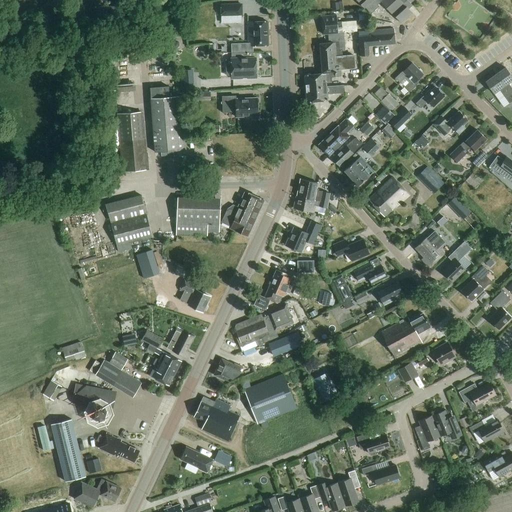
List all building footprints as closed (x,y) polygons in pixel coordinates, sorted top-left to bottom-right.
[(357,0),(364,8),(365,8),(371,14),(379,7),(378,5),(380,3),(382,4),(392,15),(392,14),(402,25),(414,15),(409,9),(413,6),(411,4),(415,0),(357,0)] [(339,3),(332,4),(333,12),(340,12),(339,3)] [(243,18),(242,4),(221,5),(221,19),(243,18)] [(336,75),(336,77),(342,76),(341,69),(355,68),(354,55),(343,56),(343,51),(346,50),(344,31),(357,30),(356,20),(336,22),(335,15),(322,16),(323,34),(329,34),(330,43),(320,44),(323,73),(326,73),(326,72),(335,72),(335,75),(336,75)] [(233,44),(234,53),(254,52),(254,46),(269,46),(268,21),(248,22),(249,43),(233,44)] [(368,46),(395,44),(394,29),(370,31),(370,35),(359,36),(361,56),(369,55),(368,46)] [(254,52),(232,53),(232,59),(231,59),(232,79),(257,78),(256,58),(254,58),(254,52)] [(420,69),(418,69),(412,63),(403,72),(403,71),(396,78),(401,83),(404,87),(409,92),(419,83),(417,81),(423,74),(422,73),(422,71),(420,69)] [(496,75),(511,97),(511,95),(511,88),(508,83),(511,80),(511,76),(506,68),(496,75)] [(180,71),(180,75),(182,92),(195,91),(193,70),(180,71)] [(332,77),(336,77),(336,75),(335,75),(335,72),(326,72),(326,73),(323,73),(305,75),(306,88),(307,88),(328,86),(327,82),(332,81),(332,77)] [(506,100),(511,97),(496,75),(486,82),(494,93),(499,89),(506,100)] [(307,88),(306,88),(307,102),(329,100),(328,94),(345,93),(344,85),(328,86),(307,88)] [(155,152),(177,151),(187,150),(183,96),(168,97),(167,87),(150,88),(155,152)] [(428,101),(429,103),(433,107),(444,96),(436,87),(424,98),(423,97),(416,104),(420,109),(428,101)] [(387,94),(384,98),(379,102),(390,111),(397,104),(387,94)] [(236,117),(259,116),(258,98),(236,99),(236,96),(223,97),(223,112),(236,112),(236,117)] [(404,107),(402,108),(394,116),(388,123),(395,130),(402,123),(400,121),(409,112),(404,107)] [(377,118),(384,125),(393,116),(386,109),(377,118)] [(143,112),(117,115),(122,173),(149,170),(143,112)] [(459,112),(447,123),(441,116),(433,124),(443,136),(452,128),(458,135),(464,128),(462,126),(467,120),(459,112)] [(353,127),(346,119),(319,145),(329,155),(350,135),(347,132),(353,127)] [(367,123),(360,130),(366,136),(374,129),(367,123)] [(465,140),(456,150),(450,155),(457,162),(467,152),(466,151),(471,146),(474,150),(480,144),(483,145),(486,143),(484,140),(486,139),(477,130),(466,141),(465,140)] [(423,148),(429,142),(422,136),(415,143),(418,147),(420,145),(423,148)] [(355,138),(347,146),(346,146),(333,159),(339,165),(353,153),(361,146),(355,138)] [(371,156),(380,147),(371,138),(362,147),(371,156)] [(480,166),(490,155),(485,151),(475,162),(480,166)] [(361,156),(357,159),(345,170),(358,184),(373,170),(361,156)] [(490,167),(511,183),(511,161),(507,157),(504,161),(498,156),(490,167)] [(444,183),(440,179),(427,167),(417,177),(434,194),(444,183)] [(393,177),(379,189),(369,199),(385,217),(409,195),(393,177)] [(314,201),(328,203),(330,194),(316,191),(318,183),(300,180),(296,197),(314,200),(314,201)] [(230,229),(247,237),(264,201),(245,192),(238,208),(233,206),(231,211),(227,209),(221,223),(231,227),(230,229)] [(130,243),(153,236),(141,195),(106,205),(118,250),(131,247),(130,243)] [(456,196),(447,205),(463,221),(471,212),(456,196)] [(327,208),(328,203),(314,201),(314,200),(296,197),(294,209),(314,213),(316,206),(327,208)] [(218,233),(219,205),(219,199),(176,198),(175,236),(206,237),(206,233),(218,233)] [(332,204),(328,207),(334,214),(338,210),(332,204)] [(321,226),(314,223),(311,222),(309,227),(319,231),(321,226)] [(317,235),(319,231),(309,227),(306,233),(294,228),(289,240),(288,240),(285,246),(300,252),(305,241),(313,245),(317,235)] [(429,236),(415,248),(424,258),(422,260),(429,268),(445,254),(439,248),(445,242),(435,231),(429,236)] [(345,240),(333,245),(338,256),(348,252),(352,261),(369,254),(363,239),(348,246),(345,240)] [(458,262),(464,256),(457,249),(448,258),(452,262),(443,271),(453,282),(465,269),(458,262)] [(153,251),(136,256),(144,279),(160,274),(153,251)] [(166,256),(162,266),(188,277),(192,267),(166,256)] [(373,269),(371,264),(354,272),(358,282),(367,278),(371,285),(387,277),(381,265),(373,269)] [(471,278),(472,279),(461,290),(472,301),(484,289),(488,285),(482,279),(489,273),(482,266),(471,278)] [(82,268),(77,270),(81,281),(86,279),(82,268)] [(289,295),(292,287),(291,287),(288,285),(292,277),(276,270),(265,298),(258,295),(254,305),(266,310),(270,301),(277,304),(279,303),(281,297),(283,298),(285,293),(289,295)] [(332,281),(335,287),(343,303),(352,298),(341,276),(332,281)] [(207,308),(206,305),(210,297),(195,290),(198,284),(186,278),(180,291),(184,293),(180,300),(188,304),(188,305),(203,312),(203,311),(206,310),(207,308)] [(398,299),(396,296),(403,293),(398,283),(377,293),(383,306),(398,299)] [(511,302),(511,301),(511,291),(508,288),(503,294),(511,302)] [(357,304),(368,299),(365,292),(354,298),(357,304)] [(499,330),(511,318),(502,307),(504,306),(497,299),(492,302),(498,310),(489,319),(499,330)] [(352,306),(350,301),(342,304),(344,310),(352,306)] [(267,316),(262,317),(261,315),(236,325),(235,327),(237,332),(239,337),(237,338),(240,347),(254,342),(255,346),(277,338),(275,331),(293,325),(286,305),(266,312),(267,316)] [(381,332),(392,352),(394,357),(421,343),(417,335),(430,328),(423,314),(409,321),(408,318),(381,332)] [(187,359),(190,353),(187,351),(194,337),(178,328),(167,349),(187,359)] [(147,331),(142,340),(158,349),(163,339),(147,331)] [(269,344),(274,357),(303,345),(298,332),(269,344)] [(135,334),(123,337),(125,346),(137,344),(135,334)] [(85,356),(81,342),(62,348),(66,362),(85,356)] [(433,351),(441,365),(455,357),(447,343),(433,351)] [(181,361),(149,345),(147,349),(155,353),(160,356),(158,359),(156,358),(153,364),(155,366),(149,376),(169,386),(181,361)] [(114,353),(108,363),(121,370),(127,360),(114,353)] [(419,367),(429,362),(425,355),(416,360),(419,367)] [(232,380),(234,375),(235,373),(239,375),(239,374),(242,369),(242,367),(235,364),(234,365),(221,359),(214,375),(227,382),(229,378),(232,380)] [(133,398),(141,384),(104,361),(95,375),(133,398)] [(399,371),(404,380),(405,383),(418,376),(417,373),(411,363),(399,371)] [(322,404),(339,396),(327,372),(311,380),(322,404)] [(283,375),(247,389),(244,390),(257,424),(297,409),(283,375)] [(61,386),(51,380),(43,395),(53,401),(61,386)] [(74,384),(71,401),(93,405),(98,403),(106,406),(106,408),(113,409),(116,392),(74,384)] [(483,406),(481,403),(495,395),(489,384),(474,391),(471,386),(459,393),(464,403),(466,402),(471,412),(483,406)] [(228,411),(230,406),(216,399),(214,402),(204,397),(194,417),(205,422),(202,430),(228,442),(239,417),(228,411)] [(99,424),(106,421),(108,415),(106,408),(106,406),(98,403),(93,405),(90,406),(88,413),(91,420),(99,424)] [(432,416),(440,437),(449,433),(452,439),(462,435),(454,416),(448,418),(445,411),(432,416)] [(427,442),(440,437),(432,416),(419,422),(424,435),(418,437),(424,451),(430,448),(427,442)] [(462,429),(466,427),(469,426),(466,417),(458,420),(462,429)] [(65,482),(86,477),(71,420),(51,425),(65,482)] [(485,442),(504,432),(498,420),(485,427),(482,421),(469,428),(472,434),(478,431),(485,442)] [(45,426),(37,428),(43,451),(51,449),(45,426)] [(372,437),(382,433),(380,427),(370,431),(372,437)] [(139,451),(120,442),(121,440),(106,433),(104,437),(100,435),(97,441),(101,443),(99,449),(117,457),(118,456),(133,462),(139,451)] [(360,450),(367,448),(369,454),(390,447),(386,435),(370,440),(368,434),(356,437),(358,444),(360,450)] [(355,447),(352,439),(345,441),(348,449),(355,447)] [(186,447),(181,460),(187,463),(184,469),(195,474),(198,468),(199,469),(198,469),(207,473),(211,464),(213,460),(205,456),(186,447)] [(483,454),(479,450),(473,456),(478,460),(483,454)] [(227,467),(232,457),(219,451),(214,461),(227,467)] [(500,453),(494,457),(483,463),(488,472),(494,469),(499,477),(511,469),(511,454),(503,459),(500,453)] [(376,486),(400,478),(396,465),(378,471),(376,465),(362,469),(364,476),(372,473),(376,486)] [(337,483),(345,506),(358,502),(352,485),(358,482),(354,471),(348,473),(350,479),(337,483)] [(84,481),(77,498),(97,506),(102,494),(120,501),(125,486),(103,478),(100,487),(84,481)] [(322,502),(328,500),(332,511),(345,506),(337,483),(329,486),(327,482),(317,486),(321,497),(322,502)] [(491,492),(488,485),(480,489),(483,496),(491,492)] [(66,486),(55,489),(58,500),(68,497),(66,486)] [(318,511),(314,499),(321,497),(317,486),(310,488),(312,494),(299,499),(303,511),(318,511)] [(198,507),(204,505),(212,502),(208,494),(195,499),(198,507)] [(279,511),(275,497),(263,501),(266,510),(259,511),(279,511)] [(303,511),(299,499),(286,503),(284,497),(278,499),(282,511),(288,509),(289,511),(303,511)]
